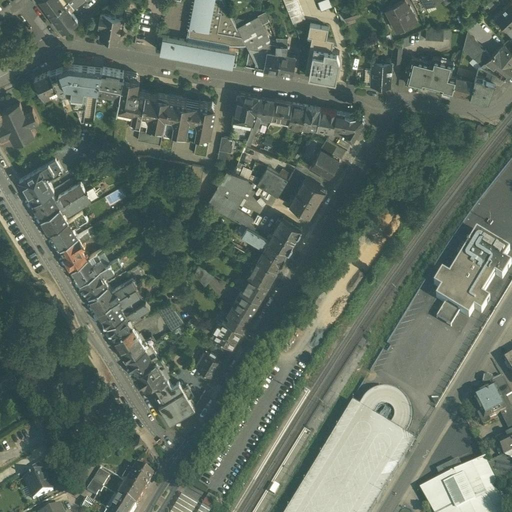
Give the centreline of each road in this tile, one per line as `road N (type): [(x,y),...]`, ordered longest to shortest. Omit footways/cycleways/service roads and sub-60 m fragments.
road 1 (tertiary): [(394,122),(186,457)]
road 2 (residential): [(52,49),(360,101),(394,122)]
road 3 (tertiary): [(1,179),(148,422),(186,457)]
road 4 (unclassified): [(511,302),(384,511)]
road 5 (tertiary): [(394,122),(415,108),(485,113),(511,93)]
road 6 (residential): [(25,394),(77,511)]
